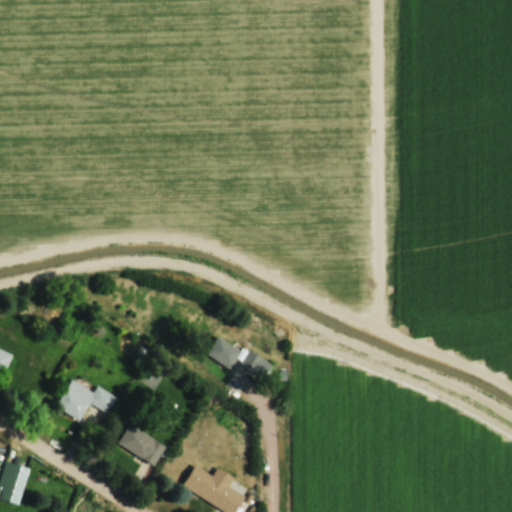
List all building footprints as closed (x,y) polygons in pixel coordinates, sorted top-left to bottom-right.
[(239,351),(217,335),(205,351),(226,368),(239,351)] [(10,351),(0,347),(0,372),(2,373),(10,351)] [(239,364),(260,375),(268,361),(247,349),(239,364)] [(95,384),(91,390),(69,378),(54,406),(78,419),(88,402),(106,412),(115,396),(95,384)] [(164,445),(128,423),(116,442),(151,464),(164,445)] [(0,472),(0,487),(19,494),(28,467),(5,459),(0,472)] [(233,476),(215,465),(210,474),(192,464),(180,485),(226,511),(232,511),(243,494),(227,485),(233,476)]
